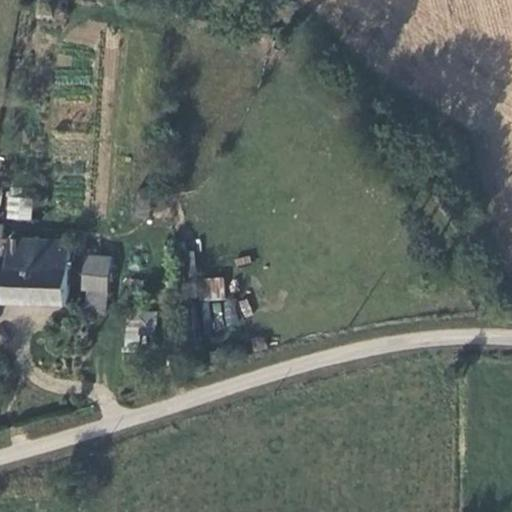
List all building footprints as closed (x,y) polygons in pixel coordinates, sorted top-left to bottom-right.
[(6,219),(31,220),(32,197),(6,196),(6,219)] [(13,228),(0,227),(0,243),(11,244),(13,228)] [(70,304),(75,247),(21,244),(15,306),(76,309),(77,305),(70,304)] [(92,260),(90,291),(114,294),(115,262),(92,260)] [(192,277),(191,298),(223,299),(224,278),(192,277)] [(123,343),(152,346),(156,313),(127,310),(123,343)]
